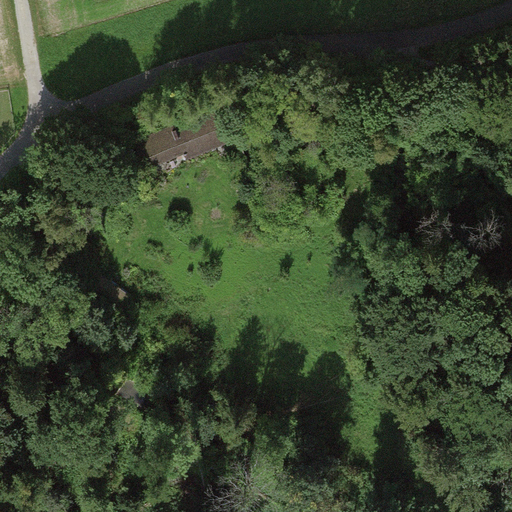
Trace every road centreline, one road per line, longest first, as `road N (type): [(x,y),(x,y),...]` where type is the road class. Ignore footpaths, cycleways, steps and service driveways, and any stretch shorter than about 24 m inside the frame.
road 1 (track): [(511,14),(393,53),(128,89),(56,123),(0,194)]
road 2 (track): [(56,123),(38,79),(24,0)]
road 3 (track): [(511,76),(393,53)]
